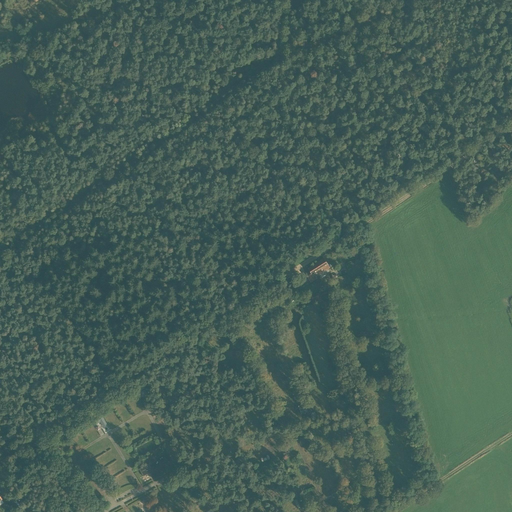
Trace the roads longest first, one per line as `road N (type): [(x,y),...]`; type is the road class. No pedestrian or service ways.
road 1 (track): [(27,442),(327,241)]
road 2 (track): [(327,241),(511,129)]
road 3 (track): [(392,511),(511,433)]
